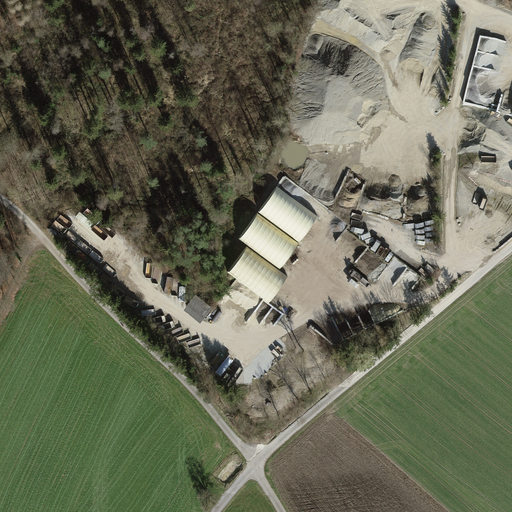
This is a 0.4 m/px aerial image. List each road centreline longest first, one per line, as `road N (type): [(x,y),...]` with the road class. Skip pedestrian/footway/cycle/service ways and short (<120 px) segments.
road 1 (track): [(73,237),(172,323),(226,342),(255,343),(354,303),(431,295),(468,259)]
road 2 (track): [(511,248),(253,466)]
road 3 (track): [(41,236),(85,289),(186,382),(253,466)]
road 4 (track): [(482,273),(459,250),(448,215),(452,112),(469,0)]
road 5 (track): [(386,180),(375,91),(384,39),(411,5),(427,0)]
road 6 (track): [(285,206),(379,302)]
